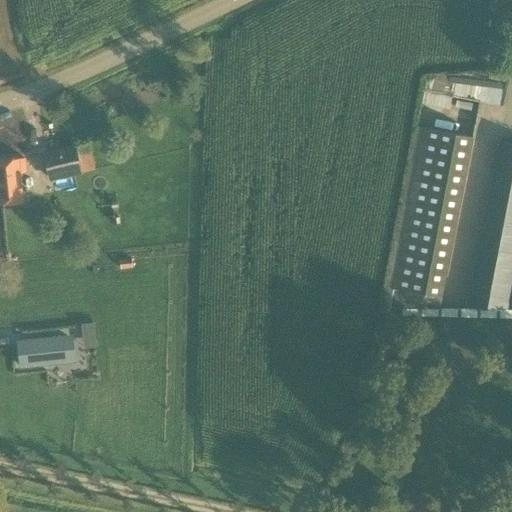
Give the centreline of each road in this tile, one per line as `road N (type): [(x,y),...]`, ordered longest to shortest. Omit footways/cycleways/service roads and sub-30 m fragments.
road 1 (unclassified): [(0,103),(231,0)]
road 2 (unclassified): [(193,511),(0,474)]
